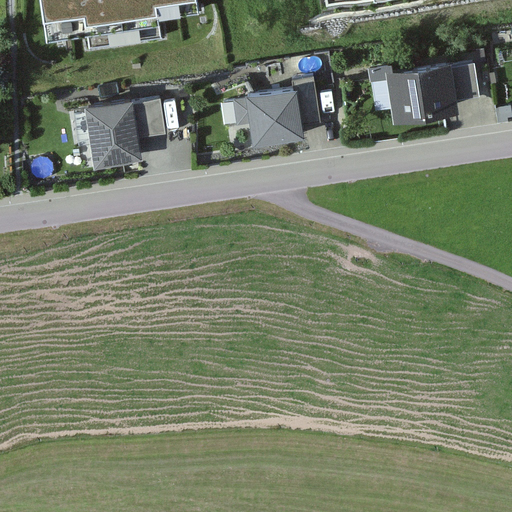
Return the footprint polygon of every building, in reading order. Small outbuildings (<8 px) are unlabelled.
[(41,0),(47,38),(160,22),(158,15),(199,9),(197,0),(41,0)] [(296,0),(297,9),(355,0),(296,0)] [(450,53),(386,64),(395,117),(459,106),(458,97),(451,61),(450,53)] [(474,57),(451,61),(458,97),(480,94),(474,57)] [(296,77),(297,85),(304,125),(323,122),(315,74),(296,77)] [(304,125),(297,85),(245,94),(246,99),(233,101),(238,129),(251,127),(255,150),(307,142),(304,125)] [(134,92),(86,99),(87,107),(91,141),(94,161),(142,155),(140,134),(135,97),(134,92)] [(161,93),(135,97),(140,134),(166,130),(161,93)] [(511,105),(511,103),(496,105),(499,121),(511,118),(511,105)] [(91,141),(87,107),(75,109),(80,142),(91,141)]
